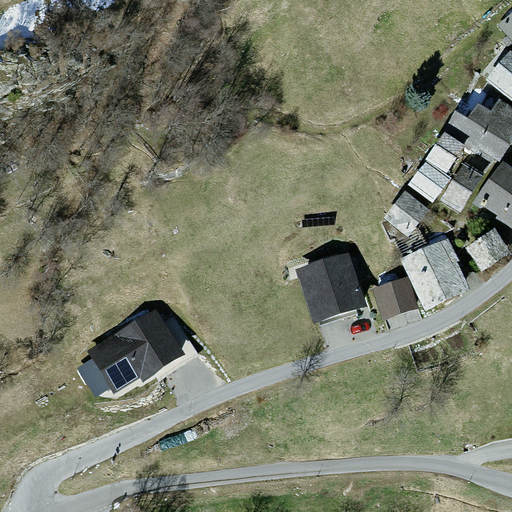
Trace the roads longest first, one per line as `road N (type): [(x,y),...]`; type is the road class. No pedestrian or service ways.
road 1 (residential): [(32,511),(38,479),(225,391),(435,325),(511,272)]
road 2 (unclassified): [(59,511),(113,492),(317,469),(458,469),(511,483)]
